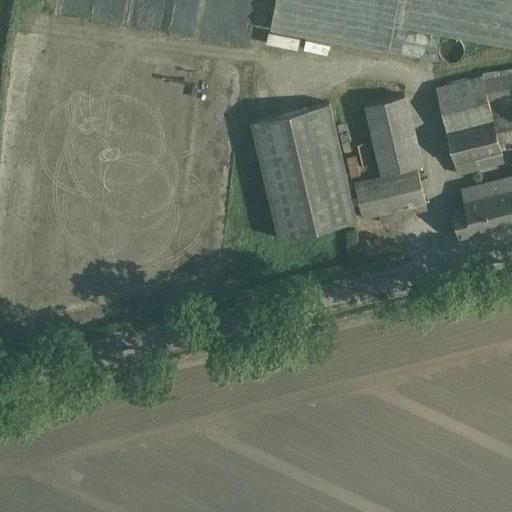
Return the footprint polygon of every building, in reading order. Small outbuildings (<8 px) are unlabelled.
[(511,47),(511,0),(277,0),(272,29),(403,53),(437,60),(441,34),(511,47)] [(437,86),(458,173),(479,168),(477,159),(503,152),(500,143),(511,139),(511,73),(495,76),(493,70),(482,73),(482,75),(437,86)] [(424,163),(408,94),(365,104),(376,150),(382,174),(382,176),(418,168),(417,165),(424,163)] [(330,102),(252,121),(279,238),(349,221),(350,225),(356,223),(356,220),(357,219),(330,102)] [(418,168),(382,176),(355,182),(363,218),(379,214),(381,222),(401,218),(399,209),(426,203),(418,168)] [(511,176),(484,183),(495,228),(511,223),(511,176)] [(453,212),(454,217),(459,237),(495,228),(484,183),(460,190),(465,209),(453,212)]
